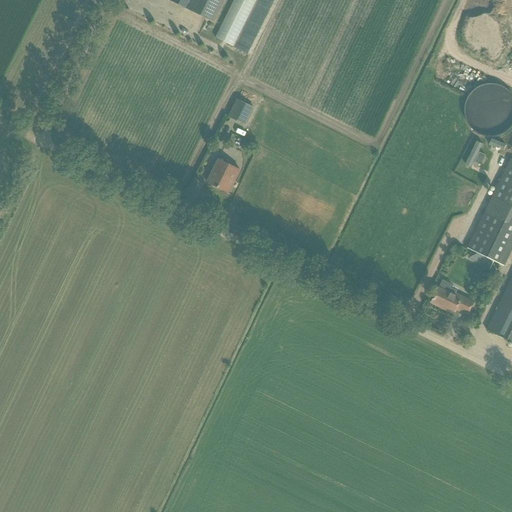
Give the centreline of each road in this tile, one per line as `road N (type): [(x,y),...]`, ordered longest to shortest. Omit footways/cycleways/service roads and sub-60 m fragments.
road 1 (unclassified): [(511,378),(41,142)]
road 2 (track): [(0,228),(41,142),(0,121)]
